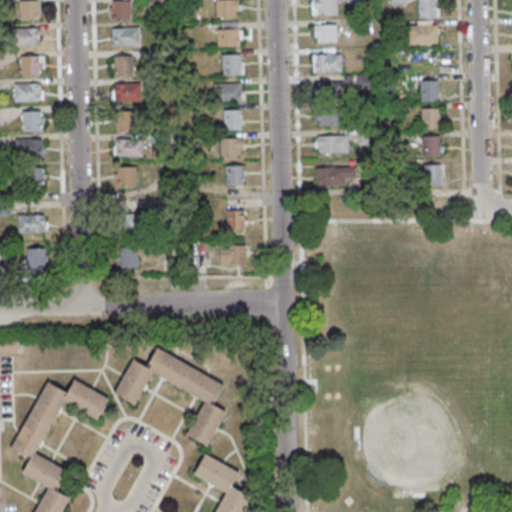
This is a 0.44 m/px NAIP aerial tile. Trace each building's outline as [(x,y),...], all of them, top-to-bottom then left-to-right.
[(38,0),(19,0),(19,20),(38,20),(38,0)] [(131,0),(112,0),(112,20),(131,20),(131,0)] [(239,0),(216,0),(216,16),(239,16),(239,0)] [(338,15),(338,0),(311,0),(312,15),(338,15)] [(438,19),(437,0),(418,0),(418,19),(438,19)] [(217,22),(217,46),(241,46),(241,22),(217,22)] [(313,42),(337,42),(337,25),(313,25),(313,42)] [(406,47),(439,47),(439,26),(406,26),(406,47)] [(39,46),(39,28),(16,28),(16,46),(39,46)] [(140,46),(140,28),(113,28),(113,46),(140,46)] [(244,75),(244,54),(222,54),(222,75),(244,75)] [(342,54),(313,54),(313,72),(342,72),(342,54)] [(22,75),(44,75),(44,56),(22,56),(22,75)] [(114,56),(114,75),(132,75),(132,56),(114,56)] [(439,101),(439,80),(420,80),(420,101),(439,101)] [(43,82),(14,82),(14,101),(43,101),(43,82)] [(113,101),(141,101),(141,82),(113,82),(113,101)] [(341,82),(316,82),(316,98),(342,98),(341,82)] [(242,103),(242,83),(215,83),(215,103),(242,103)] [(439,107),(422,107),(422,128),(439,128),(439,107)] [(339,108),(316,108),(316,125),(339,125),(339,108)] [(223,109),(223,130),(241,130),(241,109),(223,109)] [(22,111),(22,131),(44,131),(44,111),(22,111)] [(115,130),(138,130),(138,111),(115,111),(115,130)] [(375,145),(375,132),(359,132),(359,145),(375,145)] [(349,135),(315,135),(315,153),(349,153),(349,135)] [(441,156),(441,135),(421,135),(421,156),(441,156)] [(42,138),(16,138),(16,156),(42,156),(42,138)] [(115,138),(115,156),(143,156),(143,138),(115,138)] [(243,156),(243,138),(220,138),(220,156),(243,156)] [(442,186),(442,164),(423,164),(423,186),(442,186)] [(243,165),(226,165),(226,185),(244,185),(243,165)] [(136,186),(136,166),(118,166),(118,186),(136,186)] [(44,167),(19,167),(19,188),(44,188),(44,167)] [(316,186),(346,186),(346,178),(357,178),(357,167),(316,167),(316,186)] [(244,210),(227,210),(227,230),(244,230),(244,210)] [(151,213),(119,213),(119,232),(151,232),(151,213)] [(46,214),(18,214),(18,232),(46,232),(46,214)] [(246,245),(220,245),(220,265),(246,265),(246,245)] [(138,247),(120,247),(120,268),(138,268),(138,247)] [(46,248),(27,248),(27,272),(46,272),(46,248)] [(16,338),(0,338),(0,352),(16,353),(16,338)] [(209,446),(225,411),(214,405),(225,383),(157,350),(149,368),(132,359),(115,394),(136,405),(151,373),(205,399),(187,435),(209,446)] [(46,381),(12,450),(30,459),(22,474),(48,486),(35,511),(62,511),(69,497),(57,491),(68,470),(36,454),(63,401),(98,418),(109,397),(74,380),(68,392),(46,381)] [(214,511),(240,511),(249,495),(232,487),(240,471),(204,454),(194,476),(225,490),(214,511)]
